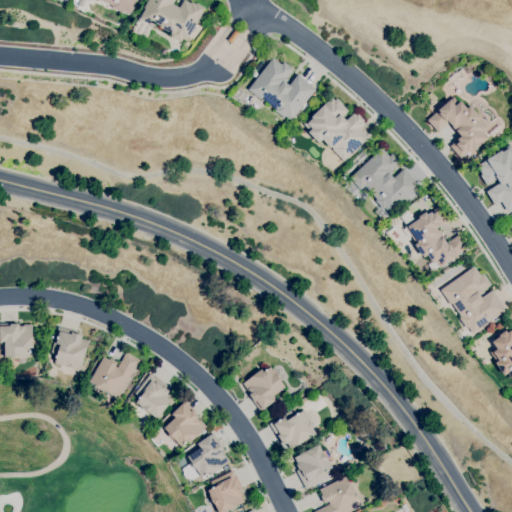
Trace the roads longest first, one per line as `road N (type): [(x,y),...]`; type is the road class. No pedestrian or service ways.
road 1 (tertiary): [(0,179),(163,226),(273,286),(369,368),(471,511)]
road 2 (residential): [(247,0),(322,52),(404,127),(463,195),(511,270)]
road 3 (residential): [(285,511),(238,420),(165,348),(85,306),(0,296)]
road 4 (residential): [(0,55),(158,78),(211,67)]
road 5 (track): [(0,474),(48,468),(65,446),(63,433),(43,416),(0,417)]
